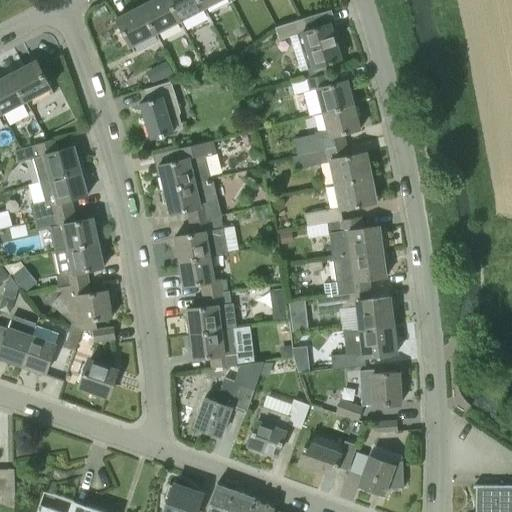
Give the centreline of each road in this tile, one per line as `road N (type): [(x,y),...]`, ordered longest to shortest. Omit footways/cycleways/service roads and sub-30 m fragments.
road 1 (unclassified): [(437,511),(437,422),(420,258),(398,144),(353,0)]
road 2 (unclassified): [(156,453),(134,243),(99,102),(57,5)]
road 3 (unclassified): [(332,511),(156,453)]
road 4 (unclassified): [(156,453),(0,397)]
